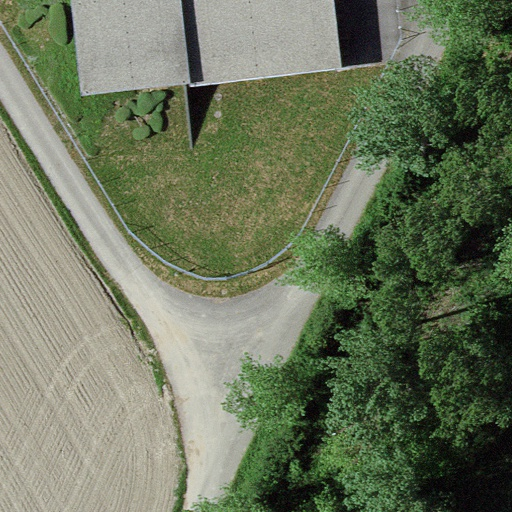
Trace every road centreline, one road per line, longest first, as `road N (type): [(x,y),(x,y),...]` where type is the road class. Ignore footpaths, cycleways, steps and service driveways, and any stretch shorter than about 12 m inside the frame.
road 1 (track): [(208,511),(462,0)]
road 2 (track): [(236,447),(0,64)]
